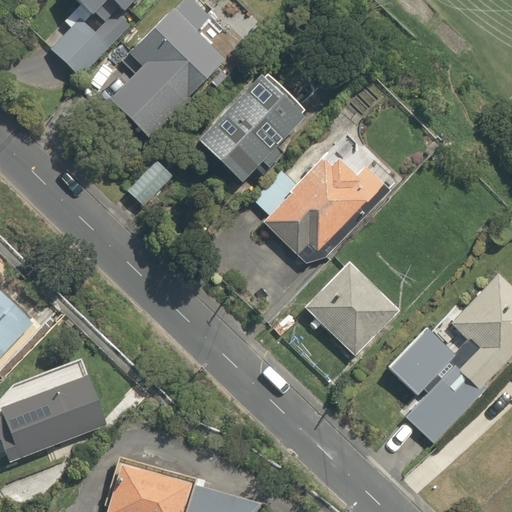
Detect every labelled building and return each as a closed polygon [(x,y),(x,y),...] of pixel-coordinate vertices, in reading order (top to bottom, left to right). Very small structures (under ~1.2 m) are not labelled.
[(56,0),(77,19),(92,34),(107,18),(116,28),(142,0),(56,0)] [(133,69),(98,105),(142,146),(220,64),(189,34),(206,16),(189,0),(174,0),(164,11),(120,57),(133,69)] [(89,36),(74,22),(43,53),(59,68),(73,82),(104,50),(89,36)] [(189,145),(232,187),(249,169),(259,178),(283,152),(273,143),(295,121),(251,79),(189,145)] [(352,172),(327,148),(291,185),(279,172),(250,201),(263,213),(255,221),(293,258),(307,242),(317,252),(382,187),(360,165),(352,172)] [(423,196),(408,211),(424,227),(439,211),(423,196)] [(341,263),(296,310),(348,360),(393,313),(341,263)] [(412,405),(400,418),(428,444),(511,354),(511,297),(491,278),(444,328),(463,346),(451,358),(420,329),(378,373),(412,405)] [(0,353),(34,319),(0,286),(0,353)] [(0,400),(0,458),(2,463),(105,426),(85,371),(0,400)] [(241,511),(247,490),(117,455),(101,511),(241,511)]
